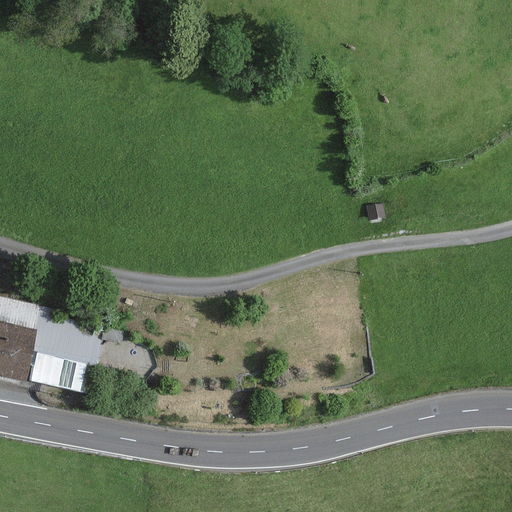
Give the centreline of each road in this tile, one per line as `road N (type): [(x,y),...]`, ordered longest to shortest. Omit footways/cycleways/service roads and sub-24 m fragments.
road 1 (unclassified): [(511,228),(368,246),(208,288),(156,284),(0,245)]
road 2 (primary): [(511,410),(428,418),(278,452),(205,450),(0,414)]
